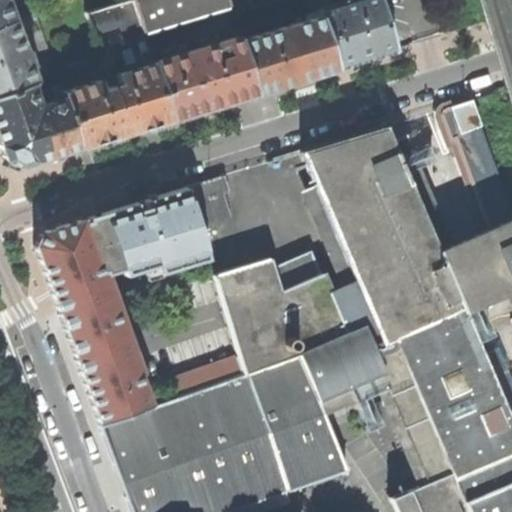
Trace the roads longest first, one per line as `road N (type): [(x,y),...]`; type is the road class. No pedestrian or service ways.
road 1 (residential): [(511,51),(93,182),(0,223)]
road 2 (residential): [(0,252),(101,511)]
